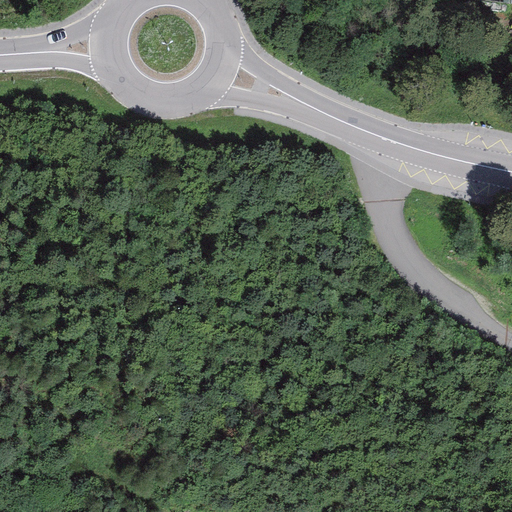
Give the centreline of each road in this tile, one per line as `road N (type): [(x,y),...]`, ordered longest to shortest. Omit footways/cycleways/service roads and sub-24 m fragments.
road 1 (tertiary): [(511,172),(383,139),(218,68)]
road 2 (tertiary): [(109,47),(123,81),(155,99),(192,94),(218,68)]
